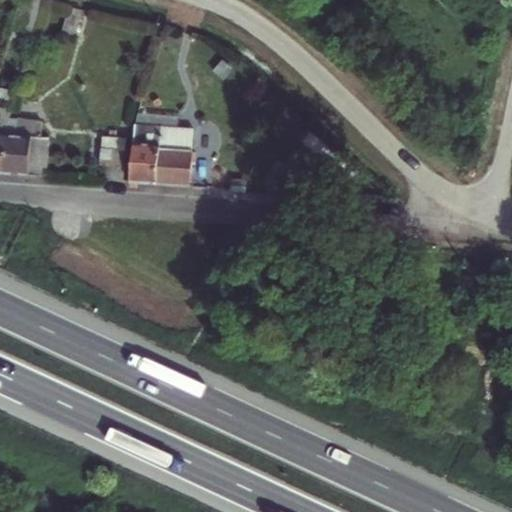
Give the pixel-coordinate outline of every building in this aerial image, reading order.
[(37,30),(44,0),(22,0),(16,24),(37,30)] [(76,33),(84,5),(69,1),(61,29),(76,33)] [(32,169),(38,115),(39,111),(49,72),(37,70),(26,110),(16,110),(12,168),(32,169)] [(0,108),(0,167),(12,168),(16,110),(0,108)] [(52,119),(38,115),(32,169),(53,169),(56,133),(51,132),(52,119)] [(141,120),(138,174),(196,178),(199,124),(141,120)] [(114,172),(118,173),(128,173),(131,142),(127,142),(108,141),(107,160),(114,161),(114,172)]
